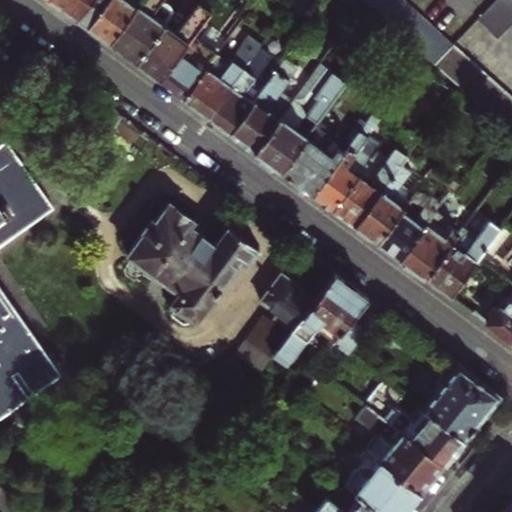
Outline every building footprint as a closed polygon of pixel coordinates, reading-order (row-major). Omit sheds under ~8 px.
[(52,0),(63,8),(76,18),(89,0),(52,0)] [(93,30),(108,42),(136,5),(129,0),(89,0),(76,18),(93,30)] [(122,52),(134,61),(173,9),(171,8),(171,4),(167,0),(162,2),(160,0),(139,0),(136,5),(108,42),(122,52)] [(147,70),(159,79),(191,36),(210,10),(197,0),(184,18),(182,17),(183,12),(179,9),(175,11),(173,9),(134,61),(147,70)] [(402,0),(365,0),(434,61),(451,44),(402,0)] [(511,7),(511,0),(494,0),(477,18),(489,30),(511,7)] [(171,89),(183,97),(215,54),(210,50),(219,38),(204,26),(195,38),(191,36),(159,79),(171,89)] [(252,37),(260,43),(266,35),(257,29),(252,37)] [(196,107),(206,115),(260,43),(252,37),(233,61),(230,59),(227,63),(215,54),(183,97),(196,107)] [(218,123),(229,131),(262,87),(251,79),(254,75),(250,72),(256,64),(254,63),(266,48),(260,43),(206,115),(218,123)] [(451,44),(434,61),(507,127),(511,120),(511,96),(452,43),(451,44)] [(253,149),(291,98),(279,89),(298,64),(286,55),(262,87),(229,131),(239,139),(253,149)] [(279,169),(315,121),(346,79),(320,59),(291,98),(253,149),(268,161),(279,169)] [(321,200),(331,207),(376,147),(379,141),(368,133),(379,118),(371,112),(358,130),(311,192),(321,200)] [(407,153),(415,143),(428,125),(417,115),(387,155),(376,147),(331,207),(344,217),(353,224),(401,161),(407,153)] [(311,192),(358,130),(352,125),(341,140),(315,121),(279,169),(294,180),(311,192)] [(0,414),(59,373),(0,289),(0,244),(53,208),(5,140),(0,143),(0,414)] [(415,143),(407,153),(412,157),(420,147),(415,143)] [(375,240),(412,191),(423,177),(410,167),(401,161),(353,224),(366,234),(375,240)] [(427,172),(449,188),(454,181),(432,165),(427,172)] [(387,249),(397,257),(431,212),(434,208),(412,191),(375,240),(387,249)] [(197,321),(196,319),(216,293),(232,272),(241,260),(245,263),(246,266),(248,265),(248,263),(258,249),(260,249),(260,247),(257,247),(230,227),(231,226),(229,224),(214,243),(207,238),(200,232),(204,227),(192,218),(191,219),(170,203),(170,201),(167,201),(168,203),(155,221),(151,218),(142,230),(144,232),(128,252),(126,252),(127,254),(128,254),(179,291),(172,300),(170,301),(170,303),(172,303),(175,305),(172,308),(173,316),(182,323),(189,322),(192,318),(194,319),(195,322),(197,321)] [(431,212),(397,257),(412,268),(423,276),(457,232),(451,227),(431,212)] [(436,286),(448,295),(479,254),(499,228),(487,219),(474,235),(462,226),(457,232),(423,276),(436,286)] [(511,226),(505,220),(499,228),(479,254),(511,280),(511,226)] [(457,232),(462,226),(456,222),(451,227),(457,232)] [(293,326),(314,298),(281,273),(281,271),(279,272),(279,274),(273,283),(269,280),(265,285),(268,288),(261,299),(258,299),(258,302),(261,301),(293,326)] [(237,276),(232,272),(216,293),(221,297),(237,276)] [(330,338),(350,314),(366,296),(359,291),(351,284),(342,278),(334,272),(314,298),(293,326),(287,334),(273,354),(285,364),(315,324),(326,331),(320,340),(325,344),(330,338)] [(511,289),(499,305),(494,305),(487,314),(488,320),(485,322),(506,338),(511,342),(511,289)] [(350,314),(330,338),(348,351),(366,327),(350,314)] [(273,354),(287,334),(262,315),(233,354),(259,373),(273,354)] [(422,406),(463,437),(482,414),(498,394),(457,363),(450,372),(443,371),(434,382),(436,388),(422,406)] [(372,409),(443,462),(452,452),(463,437),(422,406),(411,419),(382,396),(381,398),(373,392),(368,399),(375,405),(372,409)] [(372,450),(421,490),(432,476),(443,462),(372,409),(364,404),(355,415),(377,433),(366,446),(372,450)] [(360,494),(382,511),(402,511),(408,505),(421,490),(372,450),(346,482),(360,494)] [(318,505),(327,511),(382,511),(360,494),(346,511),(326,495),(318,505)] [(10,511),(44,511),(33,496),(10,511)]
